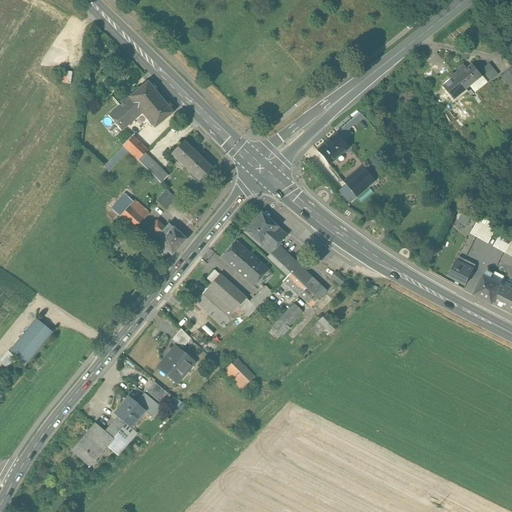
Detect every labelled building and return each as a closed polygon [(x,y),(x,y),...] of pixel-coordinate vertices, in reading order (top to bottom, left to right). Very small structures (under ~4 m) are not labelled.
[(116,56),(109,63),(113,67),(120,60),(116,56)] [(491,80),(499,73),(490,62),(482,69),(491,80)] [(473,65),(467,69),(465,67),(455,75),(467,90),(483,77),(473,65)] [(511,74),(511,73),(503,80),(511,90),(511,74)] [(467,90),(455,75),(451,78),(453,80),(445,87),(455,100),(467,90)] [(173,113),(148,83),(130,98),(130,99),(143,114),(154,128),(173,113)] [(130,99),(109,116),(121,131),(143,114),(130,99)] [(457,107),(450,113),(455,119),(457,118),(462,112),(457,107)] [(465,110),(462,112),(457,118),(458,120),(456,122),(461,129),(464,126),(462,124),(472,117),(465,110)] [(337,134),(317,151),(329,165),(349,149),(337,134)] [(133,137),(123,147),(128,152),(138,142),(133,137)] [(212,169),(184,141),(171,155),(199,182),(212,169)] [(138,142),(128,152),(138,161),(145,153),(148,151),(138,142)] [(169,176),(145,153),(138,161),(161,184),(169,176)] [(367,170),(341,191),(351,202),(376,181),(367,170)] [(167,190),(156,201),(166,210),(176,200),(167,190)] [(133,202),(125,194),(112,210),(120,217),(135,230),(150,214),(135,200),(133,202)] [(287,236),(261,213),(244,233),(270,255),(278,246),(287,236)] [(463,214),(458,223),(467,227),(471,218),(463,214)] [(135,230),(120,217),(115,222),(130,236),(135,230)] [(480,217),(477,223),(495,233),(498,227),(480,217)] [(185,240),(169,225),(166,229),(157,221),(147,232),(172,255),(185,240)] [(495,233),(477,223),(471,234),(489,244),(495,233)] [(511,243),(500,237),(494,247),(506,254),(511,243)] [(251,255),(236,242),(221,259),(236,272),(251,255)] [(326,292),(281,248),(280,248),(278,246),(270,255),(267,258),(285,275),(286,278),(280,285),(292,297),(295,297),(298,294),(312,308),(326,292)] [(251,255),(236,272),(253,287),(268,270),(251,255)] [(474,270),(457,262),(449,277),(466,285),(474,270)] [(207,280),(212,284),(220,275),(215,271),(207,280)] [(483,300),(493,281),(491,280),(493,275),(487,272),(485,276),(484,276),(474,296),(483,300)] [(345,280),(335,273),(331,277),(341,285),(345,280)] [(246,299),(220,275),(212,284),(203,294),(223,313),(229,318),(231,317),(233,320),(241,311),(242,310),(239,307),(246,299)] [(493,281),(483,300),(493,305),(502,285),(493,281)] [(511,290),(502,285),(493,305),(511,314),(511,290)] [(265,288),(250,303),(257,309),(272,294),(265,288)] [(223,313),(203,294),(198,299),(219,317),(223,313)] [(219,317),(198,299),(195,303),(222,326),(229,318),(223,313),(219,317)] [(257,309),(250,303),(246,299),(239,307),(242,310),(241,311),(249,318),(257,309)] [(294,304),(280,320),(288,327),(303,312),(294,304)] [(339,327),(326,314),(318,322),(331,335),(339,327)] [(10,351),(25,364),(51,333),(36,320),(10,351)] [(288,327),(280,320),(272,328),(281,336),(289,328),(288,327)] [(323,342),(331,335),(318,322),(311,329),(323,342)] [(191,339),(181,330),(172,340),(183,349),(191,339)] [(175,347),(157,369),(176,384),(194,363),(175,347)] [(249,383),(231,364),(223,372),(241,391),(249,383)] [(158,402),(167,392),(154,381),(145,391),(158,402)] [(249,383),(241,391),(245,394),(254,385),(250,382),(249,383)] [(143,398),(135,392),(131,397),(139,404),(143,398)] [(129,398),(115,415),(121,420),(117,424),(122,428),(125,424),(131,428),(145,411),(129,398)] [(117,424),(114,422),(110,427),(113,429),(118,433),(122,428),(117,424)] [(99,428),(76,455),(90,467),(113,440),(113,439),(108,435),(99,428)] [(113,429),(108,435),(113,439),(118,433),(113,429)]
